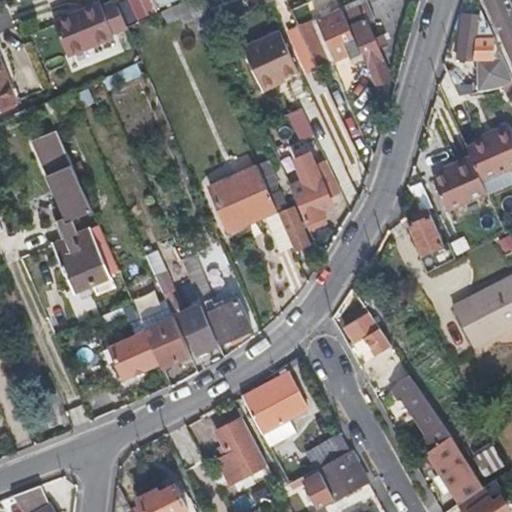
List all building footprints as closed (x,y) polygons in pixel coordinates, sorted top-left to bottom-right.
[(114,30),(126,24),(115,0),(105,0),(102,2),(100,0),(98,0),(54,17),(69,50),(114,31),(114,30)] [(127,0),(133,16),(179,1),(178,0),(127,0)] [(209,26),(196,0),(183,0),(199,31),(209,26)] [(361,51),(374,82),(390,75),(365,19),(372,16),(365,0),(362,0),(342,8),(361,51)] [(511,32),(511,6),(509,0),(484,0),(501,37),(511,32)] [(297,24),(317,66),(347,52),(350,56),(361,51),(342,8),(341,7),(317,18),(297,24)] [(306,71),(317,66),(297,24),(290,9),(283,12),(293,33),(289,35),(306,71)] [(459,10),(458,13),(460,46),(477,46),(477,54),(494,54),(493,34),(477,35),(475,9),(459,10)] [(274,79),(300,68),(280,27),(242,46),(263,90),(276,83),(274,79)] [(511,32),(501,37),(511,60),(511,32)] [(0,64),(0,103),(15,97),(0,64)] [(511,77),(503,82),(509,93),(511,91),(511,77)] [(53,94),(43,98),(52,116),(77,105),(69,87),(53,94)] [(284,113),(297,142),(313,134),(300,106),(284,113)] [(496,133),(468,146),(471,154),(482,178),(511,163),(511,125),(510,120),(493,127),(496,133)] [(289,184),(308,227),(326,219),(318,200),(327,196),(326,195),(341,189),(327,159),(313,165),(308,152),(292,157),(302,180),(289,184)] [(482,178),(471,154),(456,161),(459,165),(434,177),(448,208),(487,189),(482,178)] [(52,217),(60,237),(75,230),(71,220),(77,217),(76,214),(91,207),(91,206),(68,155),(44,165),(63,212),(52,217)] [(228,227),(275,206),(257,163),(209,185),(228,227)] [(293,204),(281,209),(297,247),(310,241),(293,204)] [(429,213),(409,222),(422,252),(442,242),(429,213)] [(60,237),(52,240),(72,288),(109,272),(89,225),(75,230),(60,237)] [(190,286),(203,281),(193,255),(180,260),(190,286)] [(511,272),(454,306),(474,343),(511,322),(511,272)] [(205,313),(218,342),(251,327),(238,298),(205,313)] [(199,350),(218,342),(205,313),(201,303),(181,313),(199,350)] [(390,346),(367,311),(342,326),(352,342),(362,336),(373,356),(390,346)] [(159,361),(162,366),(190,352),(173,315),(144,327),(145,328),(159,361)] [(159,361),(145,328),(108,345),(122,378),(159,361)] [(289,370),(241,395),(261,433),(309,407),(289,370)] [(396,382),(389,392),(396,402),(403,398),(427,435),(419,440),(426,451),(448,436),(421,394),(409,374),(396,382)] [(266,464),(241,417),(217,430),(229,453),(217,459),(231,483),(266,464)] [(316,467),(341,452),(332,435),(306,450),(315,467),(316,467)] [(426,451),(424,453),(435,470),(446,493),(454,504),(456,503),(481,486),(448,436),(426,451)] [(482,477),(501,466),(490,445),(470,456),(482,477)] [(367,480),(349,448),(341,452),(316,467),(318,471),(304,479),(318,507),(320,506),(367,480)] [(54,511),(40,484),(12,495),(22,511),(54,511)] [(140,504),(131,509),(132,511),(195,511),(193,507),(189,510),(175,484),(160,492),(157,488),(137,498),(140,504)] [(132,511),(131,509),(118,485),(114,511),(132,511)] [(481,486),(456,503),(462,511),(497,511),(491,502),(482,489),(481,486)] [(491,502),(497,511),(504,511),(508,510),(498,497),(491,502)]
